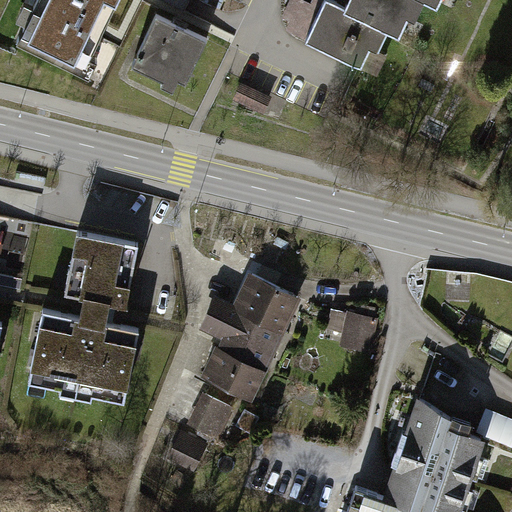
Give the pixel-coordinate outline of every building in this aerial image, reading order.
[(123,0),(37,0),(19,42),(89,74),(123,0)] [(389,36),(406,0),(338,0),(335,7),(319,0),(314,0),(295,39),(351,66),(370,27),(389,36)] [(180,88),(204,39),(150,13),(126,62),(180,88)] [(243,80),(236,97),(266,108),(272,91),(243,80)] [(129,300),(139,242),(31,222),(20,279),(129,300)] [(249,273),(233,305),(283,329),(299,298),(249,273)] [(109,299),(83,294),(79,319),(42,312),(28,381),(125,399),(139,327),(105,321),(109,299)] [(215,296),(207,313),(275,346),(283,329),(233,305),(215,296)] [(198,330),(217,339),(266,363),(275,346),(207,313),(198,330)] [(373,321),(345,313),(336,343),(364,351),(373,321)] [(217,339),(201,371),(250,395),(266,363),(217,339)] [(230,408),(199,395),(186,425),(218,438),(230,408)] [(458,410),(414,395),(382,490),(446,511),(453,511),(480,434),(453,425),(458,410)] [(207,443),(183,431),(172,451),(196,463),(207,443)] [(401,511),(404,505),(351,487),(342,511),(401,511)]
